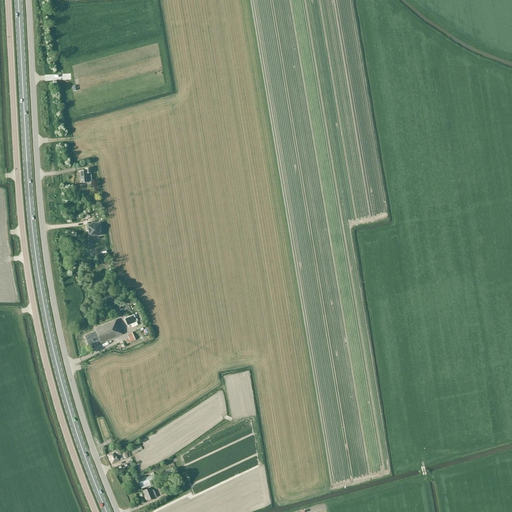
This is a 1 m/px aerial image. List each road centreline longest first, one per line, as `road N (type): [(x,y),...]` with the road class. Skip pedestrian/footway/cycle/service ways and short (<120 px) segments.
road 1 (unclassified): [(28,0),(51,293),(78,405),(117,511)]
road 2 (primary): [(106,511),(62,386),(37,271),(18,0)]
road 3 (unclassified): [(7,0),(27,271),(49,377),(95,511)]
